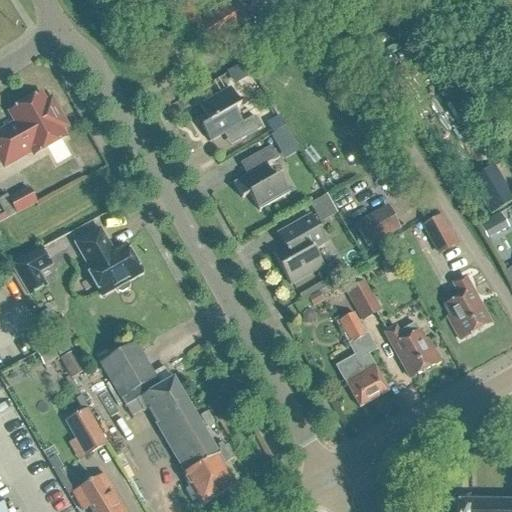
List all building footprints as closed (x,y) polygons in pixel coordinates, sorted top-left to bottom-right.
[(209,46),(242,23),(227,2),(207,16),(210,20),(201,26),(183,0),(168,0),(163,4),(186,39),(198,31),(209,46)] [(239,108),(229,90),(199,108),(208,124),(200,129),(209,144),(233,130),(240,142),(260,131),(253,118),(241,125),(234,111),(239,108)] [(23,106),(9,114),(15,125),(0,132),(0,163),(2,168),(30,153),(32,156),(64,139),(60,132),(66,128),(50,100),(40,97),(36,99),(32,97),(23,102),(23,106)] [(277,161),(270,148),(250,160),(256,172),(232,185),(241,201),(248,196),(258,213),(288,196),(278,178),(273,181),(265,167),(277,161)] [(469,181),(489,217),(511,203),(511,198),(494,167),(469,181)] [(27,189),(7,200),(15,217),(36,206),(27,189)] [(399,232),(387,210),(354,228),(365,250),(399,232)] [(499,216),(479,228),(487,241),(507,229),(499,216)] [(277,236),(284,248),(270,255),(288,287),(320,269),(312,252),(323,246),(308,218),(277,236)] [(439,257),(456,247),(441,219),(423,229),(439,257)] [(111,255),(98,232),(75,246),(88,268),(84,270),(100,298),(140,276),(124,248),(111,255)] [(16,266),(33,295),(49,286),(41,273),(54,265),(44,249),(16,266)] [(409,274),(415,258),(405,253),(398,270),(409,274)] [(458,342),(488,326),(463,281),(452,287),(460,300),(444,309),(450,319),(446,320),(458,342)] [(361,322),(377,313),(362,286),(346,294),(361,322)] [(317,294),(307,300),(311,308),(322,302),(317,294)] [(344,320),(335,325),(347,346),(364,336),(353,315),(344,320)] [(385,335),(383,336),(386,342),(389,346),(408,381),(437,364),(432,355),(425,342),(423,343),(422,344),(416,334),(411,326),(403,330),(395,335),(393,330),(390,332),(385,335)] [(188,330),(172,331),(173,347),(189,346),(188,330)] [(354,358),(333,369),(340,381),(346,392),(356,409),(385,393),(365,357),(368,356),(376,351),(369,340),(366,335),(365,336),(364,336),(347,346),(350,351),(354,358)] [(56,347),(52,349),(57,358),(72,349),(67,341),(56,347)] [(78,350),(91,370),(105,361),(92,341),(78,350)] [(50,346),(36,354),(43,366),(57,359),(57,358),(52,349),(50,346)] [(214,454),(171,381),(159,388),(133,346),(98,367),(124,410),(135,403),(142,415),(146,412),(184,475),(181,477),(200,509),(234,489),(221,467),(233,460),(225,447),(222,449),(220,446),(216,448),(218,451),(214,454)] [(86,411),(64,424),(85,458),(106,446),(86,411)] [(207,413),(200,417),(206,427),(213,423),(207,413)] [(56,457),(47,462),(52,471),(61,466),(56,457)] [(0,511),(20,511),(0,473),(0,511)] [(81,511),(84,511),(88,510),(89,511),(124,511),(107,482),(93,490),(90,485),(72,495),(81,511)] [(511,511),(511,503),(456,502),(455,511),(511,511)]
